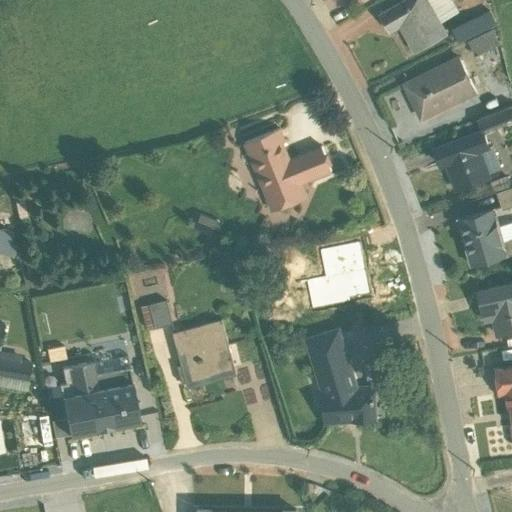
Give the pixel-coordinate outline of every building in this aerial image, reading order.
[(407,0),(381,16),(390,31),(399,26),(414,51),(446,32),(441,22),(458,12),(451,0),(407,0)] [(457,44),(496,25),(489,11),(450,30),(457,44)] [(467,42),(475,56),(498,44),(492,30),(467,42)] [(404,85),(420,116),(474,89),(459,57),(404,85)] [(505,141),(511,138),(511,104),(477,119),(481,130),(431,150),(437,166),(443,164),(454,191),(490,177),(489,173),(500,169),(491,146),(489,146),(485,133),(501,127),(505,141)] [(243,143),(270,212),(308,197),(302,182),(331,171),(321,147),(290,159),(280,129),(243,143)] [(505,177),(490,182),(493,193),(509,188),(505,177)] [(511,188),(497,194),(502,210),(511,206),(511,188)] [(14,199),(18,219),(26,218),(22,198),(14,199)] [(470,266),(511,254),(511,222),(499,226),(494,208),(456,218),(470,266)] [(0,254),(13,256),(15,248),(7,214),(1,213),(0,230),(0,229),(0,254)] [(348,299),(369,295),(358,243),(319,251),(325,278),(305,281),(311,309),(349,302),(348,299)] [(511,284),(477,293),(481,311),(490,309),(496,335),(511,331),(511,284)] [(164,301),(139,308),(145,329),(153,327),(154,328),(170,324),(164,301)] [(221,319),(170,333),(178,365),(174,366),(179,384),(183,383),(185,389),(234,376),(236,375),(221,319)] [(339,327),(303,338),(319,394),(315,395),(316,410),(321,411),(323,424),(375,419),(372,387),(359,388),(339,327)] [(19,356),(0,352),(0,387),(25,392),(30,362),(19,360),(19,356)] [(139,422),(125,356),(92,363),(92,362),(61,367),(64,383),(59,384),(66,418),(51,421),(54,438),(70,435),(139,422)] [(511,365),(494,369),(498,395),(505,394),(507,408),(509,408),(511,424),(510,425),(511,438),(511,365)]
